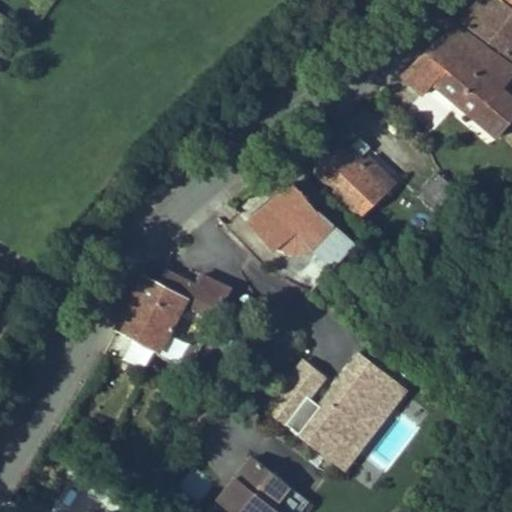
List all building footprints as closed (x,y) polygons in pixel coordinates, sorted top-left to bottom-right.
[(511,6),(502,0),(481,0),(480,3),(460,21),(511,57),(511,6)] [(511,74),(511,64),(457,24),(434,45),(402,73),(425,93),(435,82),(498,135),(511,119),(511,85),(507,81),(511,75),(511,74)] [(361,216),(396,183),(369,157),(363,162),(345,144),(313,170),(361,216)] [(468,200),(437,172),(418,193),(449,220),(468,200)] [(272,250),(278,246),(294,251),(311,248),(331,268),(355,242),(319,210),(317,212),(293,182),(267,203),(246,220),(260,236),(272,250)] [(225,299),(229,289),(200,275),(195,284),(166,270),(159,284),(144,276),(132,300),(117,329),(160,348),(184,301),(216,317),(225,321),(234,303),(225,299)] [(225,321),(216,317),(194,362),(189,371),(215,384),(243,331),(225,321)] [(189,371),(194,362),(178,354),(162,385),(179,393),(189,371)] [(345,434),(377,392),(386,399),(398,384),(359,354),(320,405),(316,410),(305,402),(309,397),(288,381),(267,408),(335,460),(351,438),(345,434)] [(324,377),(303,362),(288,381),(309,397),(324,377)] [(345,468),(405,389),(398,384),(386,399),(377,392),(345,434),(351,438),(335,460),(345,468)] [(320,405),(309,397),(305,402),(316,410),(320,405)] [(230,485),(218,500),(225,506),(232,511),(300,511),(309,502),(253,456),(243,469),(244,483),(237,491),(230,485)] [(237,491),(244,483),(243,469),(230,485),(237,491)]
